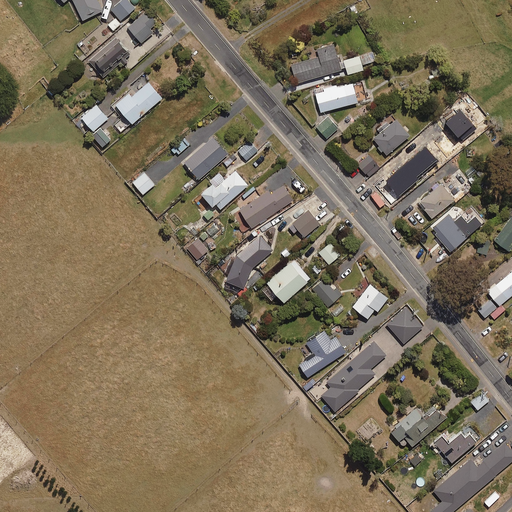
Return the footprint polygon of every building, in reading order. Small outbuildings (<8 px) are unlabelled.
[(65,0),(67,1),(67,0),(73,0),(84,20),(103,10),(97,0),(65,0)] [(121,20),(135,8),(128,0),(121,0),(111,9),(121,20)] [(150,28),(158,22),(147,10),(128,27),(142,42),(153,32),(150,28)] [(113,30),(120,24),(115,18),(108,24),(113,30)] [(103,77),(120,62),(122,64),(128,60),(125,57),(129,53),(115,37),(89,60),(103,77)] [(297,83),(341,70),(334,43),(317,49),(319,56),(291,64),(297,83)] [(364,64),(375,61),(372,52),(361,55),(364,64)] [(363,70),(359,56),(344,60),(348,74),(363,70)] [(123,132),(162,98),(148,82),(132,96),(129,93),(114,106),(124,118),(117,125),(123,132)] [(320,112),(358,102),(353,82),(315,91),(320,112)] [(93,131),(108,118),(95,104),(81,117),(93,131)] [(387,155),(410,135),(392,114),(385,120),(389,125),(373,139),(387,155)] [(327,138),(338,128),(328,117),(317,127),(327,138)] [(102,147),(111,140),(101,128),(92,135),(102,147)] [(198,179),(228,154),(213,136),(183,161),(198,179)] [(177,155),(189,144),(184,138),(171,149),(177,155)] [(246,160),(257,150),(249,141),(238,150),(246,160)] [(227,166),(237,158),(233,154),(223,162),(227,166)] [(369,177),(380,167),(369,155),(358,164),(369,177)] [(412,187),(404,177),(418,165),(412,158),(390,177),(395,182),(388,188),(389,190),(385,193),(393,203),(412,187)] [(226,207),(250,185),(236,169),(224,179),(218,173),(210,180),(212,183),(201,194),(213,207),(220,200),(226,207)] [(143,194),(154,184),(144,172),(133,182),(143,194)] [(432,219),(455,200),(442,184),(419,203),(432,219)] [(250,229),(293,200),(283,185),(271,194),(268,190),(260,195),(248,203),(238,210),(250,229)] [(207,220),(214,215),(209,208),(202,213),(207,220)] [(304,237),(320,223),(308,210),(288,227),(293,233),(298,229),(304,237)] [(468,236),(455,221),(449,214),(433,227),(436,230),(433,232),(451,252),(468,236)] [(509,251),(511,247),(511,216),(494,240),(509,251)] [(265,234),(274,227),(270,221),(261,228),(265,234)] [(217,230),(212,224),(205,230),(210,236),(217,230)] [(187,247),(197,259),(208,250),(202,242),(208,237),(204,232),(187,247)] [(253,268),(273,249),(261,236),(236,256),(223,285),(241,293),(253,268)] [(329,264),(340,255),(331,243),(319,252),(329,264)] [(487,256),(489,245),(480,243),(477,253),(487,256)] [(283,303),(311,279),(294,259),(267,283),(283,303)] [(511,295),(511,271),(487,291),(491,296),(477,307),(485,317),(511,295)] [(336,287),(333,289),(324,279),(312,289),(328,307),(342,294),(336,287)] [(378,311),(388,298),(370,284),(352,307),(368,319),(375,309),(378,311)] [(404,343),(424,325),(406,306),(387,324),(404,343)] [(336,337),(330,340),(325,331),(307,343),(315,355),(300,365),(307,377),(346,352),(336,337)] [(370,369),(386,356),(374,341),(326,381),(331,386),(321,395),(335,411),(359,391),(357,389),(375,375),(370,369)] [(306,390),(316,383),(312,378),(303,386),(306,390)] [(477,410),(489,400),(482,392),(470,401),(477,410)] [(412,446),(446,417),(435,404),(424,414),(418,407),(390,430),(400,442),(405,438),(412,446)] [(470,434),(465,438),(461,433),(449,444),(443,436),(435,443),(452,463),(476,442),(470,434)] [(429,511),(451,511),(511,460),(511,450),(505,442),(477,466),(471,459),(434,490),(443,500),(429,511)]
